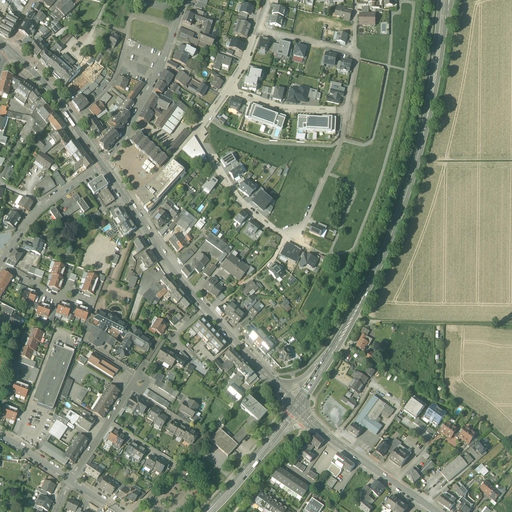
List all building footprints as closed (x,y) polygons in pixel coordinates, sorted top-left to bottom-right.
[(0,0),(0,9),(1,10),(0,12),(0,11),(0,20),(2,21),(8,5),(5,3),(4,5),(2,4),(3,1),(2,0),(0,0)] [(38,0),(39,0),(49,9),(55,0),(38,0)] [(64,0),(56,9),(64,17),(74,8),(74,7),(67,0),(64,0)] [(37,3),(33,9),(38,12),(42,7),(37,3)] [(253,7),(242,4),(240,12),(247,15),(249,15),(250,12),(251,13),(253,7)] [(1,22),(4,24),(9,15),(13,18),(13,19),(17,21),(8,5),(2,21),(1,22)] [(280,9),(274,7),(273,9),(272,13),(272,15),(274,15),(281,17),(283,17),(285,10),(280,9)] [(56,9),(51,13),(54,17),(57,19),(60,21),(64,17),(56,9)] [(343,11),(336,10),(336,11),(337,11),(336,16),(349,19),(350,15),(349,15),(350,13),(343,11)] [(34,17),(30,14),(25,21),(30,24),(34,17)] [(34,17),(30,24),(34,28),(35,28),(39,21),(41,23),(44,18),(38,14),(36,18),(34,17)] [(193,17),(185,14),(182,23),(190,26),(192,20),(193,17)] [(202,17),(194,14),(193,17),(192,20),(204,24),(206,18),(202,17)] [(13,18),(9,15),(4,24),(1,22),(1,24),(0,26),(0,34),(7,40),(17,21),(13,19),(13,18)] [(281,17),(274,15),(274,16),(273,18),(271,18),(271,20),(270,20),(269,23),(270,23),(269,25),(280,28),(282,20),(280,20),(281,17)] [(362,15),(360,15),(360,23),(361,23),(361,26),(370,26),(370,24),(375,24),(375,15),(368,15),(362,15)] [(212,20),(206,18),(204,24),(203,25),(210,28),(212,20)] [(30,24),(25,21),(21,28),(19,31),(28,37),(34,28),(30,24)] [(245,24),(238,21),(238,22),(234,35),(246,39),(251,26),(245,24)] [(210,28),(203,25),(201,33),(208,36),(211,28),(210,28)] [(47,31),(43,27),(42,27),(38,31),(42,35),(47,31)] [(50,30),(49,31),(51,34),(52,36),(58,31),(54,27),(50,30)] [(49,31),(37,41),(37,42),(39,44),(42,42),(51,34),(49,31)] [(68,33),(63,38),(66,42),(72,36),(68,33)] [(184,36),(178,33),(176,40),(182,42),(183,39),(184,36)] [(208,36),(201,33),(197,41),(199,42),(207,45),(212,47),(215,39),(211,37),(208,36)] [(345,44),(348,35),(339,33),(336,42),(345,44)] [(119,38),(113,34),(110,38),(109,38),(109,40),(109,41),(107,45),(114,48),(115,46),(116,46),(116,45),(119,38)] [(187,37),(184,36),(183,39),(193,44),(193,45),(197,47),(197,45),(199,42),(197,41),(192,39),(187,37)] [(269,41),(260,39),(258,50),(266,52),(267,50),(269,43),(269,41)] [(244,45),(232,40),(230,44),(227,43),(227,44),(226,46),(226,47),(229,48),(241,52),(244,45)] [(39,44),(37,42),(29,49),(36,58),(39,55),(42,58),(47,54),(44,50),(39,44)] [(276,54),(276,56),(282,57),(287,58),(287,56),(289,50),(290,45),(281,42),(279,42),(278,45),(276,54)] [(62,47),(58,43),(54,47),(56,49),(59,53),(64,48),(62,47)] [(192,51),(180,46),(177,53),(182,56),(188,58),(192,51)] [(305,48),(296,46),(293,57),(303,59),(305,51),(305,48)] [(177,53),(176,53),(173,60),(172,60),(179,63),(182,56),(177,53)] [(42,58),(40,61),(46,67),(53,58),(49,55),(47,54),(42,58)] [(64,54),(58,61),(72,74),(72,73),(76,76),(78,73),(75,71),(72,68),(71,67),(67,63),(70,60),(64,54)] [(334,65),(337,56),(331,55),(327,54),(326,58),(324,64),(325,64),(330,66),(331,64),(334,65)] [(94,61),(85,55),(81,61),(91,66),(94,61)] [(231,60),(217,55),(213,69),(219,71),(221,65),(229,67),(231,60)] [(188,58),(182,56),(179,63),(185,66),(188,58)] [(55,59),(53,58),(46,67),(45,67),(47,68),(54,75),(53,76),(65,87),(66,86),(68,83),(76,76),(72,73),(72,74),(58,61),(55,59)] [(351,62),(343,61),(342,63),(341,71),(349,73),(351,62)] [(177,66),(168,62),(166,65),(176,70),(177,66)] [(254,70),(249,69),(246,79),(245,78),(242,91),(247,92),(247,90),(256,92),(258,82),(260,82),(262,72),(260,71),(254,70)] [(189,78),(180,72),(175,81),(183,87),(185,86),(190,78),(189,78)] [(13,77),(2,74),(0,82),(0,93),(2,94),(2,95),(3,95),(8,96),(10,86),(11,85),(13,77)] [(173,77),(168,75),(164,81),(163,80),(163,78),(161,77),(158,82),(159,82),(166,86),(167,87),(169,83),(169,84),(173,77)] [(99,76),(98,78),(94,82),(97,86),(103,79),(99,76)] [(23,82),(13,77),(11,85),(18,89),(23,82)] [(128,81),(118,77),(114,87),(124,91),(128,81)] [(219,80),(215,78),(210,86),(217,90),(222,82),(219,80)] [(35,92),(23,82),(18,89),(15,92),(18,94),(14,98),(24,106),(27,100),(28,97),(35,92)] [(86,90),(80,96),(83,100),(84,99),(98,87),(97,86),(94,82),(92,85),(86,90)] [(139,82),(132,92),(136,95),(144,85),(139,82)] [(166,86),(159,82),(154,91),(161,94),(166,86)] [(341,97),(343,97),(345,89),(341,88),(342,85),(333,83),(330,94),(334,95),(333,99),(328,97),(326,102),(339,105),(341,97)] [(207,88),(201,84),(198,90),(196,94),(202,97),(207,88)] [(291,89),(288,102),(296,104),(297,101),(305,103),(307,98),(309,89),(300,87),(299,91),(291,89)] [(283,90),(275,89),(273,95),(272,100),(281,102),(283,90)] [(318,92),(309,89),(307,98),(316,100),(316,99),(317,93),(318,92)] [(163,98),(159,95),(157,99),(159,100),(156,105),(162,110),(163,109),(163,110),(165,111),(171,104),(174,99),(176,100),(178,96),(176,95),(174,93),(171,91),(169,90),(165,96),(163,97),(163,98)] [(35,92),(28,97),(34,104),(41,98),(35,92)] [(136,95),(132,92),(127,99),(131,102),(136,95)] [(111,97),(106,93),(100,100),(106,104),(111,97)] [(157,99),(152,95),(144,109),(151,114),(154,109),(156,105),(159,100),(157,99)] [(83,100),(80,96),(76,99),(72,103),(79,113),(88,105),(83,100)] [(34,104),(28,97),(27,100),(29,103),(28,104),(30,107),(29,110),(33,112),(40,98),(41,98),(34,104)] [(232,98),(228,109),(238,112),(240,105),(241,102),(232,98)] [(127,99),(106,123),(111,128),(107,132),(109,134),(104,138),(99,143),(99,144),(103,148),(103,150),(105,152),(107,152),(108,150),(108,149),(118,139),(118,138),(116,136),(122,130),(121,129),(126,123),(127,121),(129,118),(129,115),(127,113),(134,104),(131,102),(127,99)] [(176,100),(174,99),(171,104),(178,109),(185,114),(186,112),(188,109),(176,100)] [(103,107),(99,102),(90,109),(96,118),(105,110),(103,107)] [(178,109),(171,104),(165,111),(159,119),(166,125),(178,109)] [(46,105),(37,113),(45,123),(54,115),(46,105)] [(281,131),(286,117),(271,112),(270,113),(262,110),(262,109),(258,108),(258,109),(253,107),(252,109),(250,108),(250,105),(249,105),(244,118),(281,131)] [(151,114),(144,109),(143,111),(138,118),(148,124),(153,116),(151,114)] [(160,114),(154,109),(151,114),(153,116),(158,119),(159,119),(165,111),(163,110),(160,114)] [(178,109),(166,125),(162,131),(169,136),(185,114),(178,109)] [(199,116),(191,111),(188,115),(196,120),(199,116)] [(45,123),(37,113),(35,118),(43,127),(44,129),(47,125),(45,123)] [(65,128),(54,115),(49,122),(58,134),(62,131),(65,128)] [(222,115),(219,120),(223,123),(227,118),(222,115)] [(313,117),(298,116),(297,130),(313,131),(313,130),(323,131),(323,132),(336,132),(336,118),(335,118),(335,121),(332,121),(332,120),(326,119),(326,118),(323,117),(323,119),(313,119),(313,117)] [(97,124),(91,118),(85,122),(92,131),(99,126),(97,124)] [(29,119),(23,131),(28,133),(34,122),(29,119)] [(159,119),(158,119),(155,126),(162,131),(166,125),(159,119)] [(99,126),(92,131),(95,136),(100,133),(103,132),(102,131),(103,131),(101,127),(100,128),(99,126)] [(184,130),(178,138),(183,142),(189,134),(184,130)] [(28,133),(23,131),(19,138),(24,140),(28,133)] [(62,131),(58,134),(50,138),(51,140),(54,144),(55,145),(61,141),(66,138),(62,131)] [(167,160),(138,133),(130,142),(159,169),(167,160)] [(194,137),(181,150),(198,165),(206,156),(194,137)] [(40,140),(38,138),(35,143),(41,150),(46,147),(44,145),(42,143),(40,140)] [(66,138),(61,141),(63,145),(65,148),(70,144),(66,138)] [(178,138),(167,151),(172,155),(183,142),(178,138)] [(49,161),(42,157),(53,147),(52,146),(54,144),(51,140),(44,145),(46,147),(41,150),(42,151),(34,161),(44,168),(49,161)] [(65,148),(64,148),(71,158),(75,155),(82,150),(75,141),(70,144),(65,148)] [(82,150),(75,155),(80,162),(87,157),(82,150)] [(80,162),(75,155),(71,158),(76,165),(80,162)] [(231,155),(220,161),(225,169),(235,162),(231,155)] [(87,157),(80,162),(82,165),(86,170),(93,165),(87,157)] [(76,165),(74,167),(74,172),(82,165),(80,162),(76,165)] [(185,172),(172,162),(152,184),(135,197),(143,208),(144,208),(148,213),(185,172)] [(234,170),(229,173),(233,181),(243,174),(239,167),(234,170)] [(9,168),(2,178),(7,182),(15,172),(9,168)] [(59,176),(55,179),(59,185),(60,187),(65,183),(59,176)] [(49,177),(35,186),(41,196),(55,187),(52,182),(49,177)] [(115,201),(106,188),(107,187),(101,178),(88,187),(94,196),(96,194),(105,207),(115,201)] [(209,184),(205,189),(210,193),(217,183),(212,180),(209,184)] [(246,181),(238,190),(243,194),(251,185),(246,181)] [(207,182),(201,189),(203,190),(205,189),(209,184),(207,182)] [(256,189),(251,185),(244,194),(248,198),(250,195),(254,191),(256,189)] [(252,203),(257,207),(265,198),(260,194),(257,197),(252,203)] [(23,197),(21,196),(20,196),(19,196),(14,204),(16,205),(14,208),(18,210),(20,207),(25,210),(28,212),(34,204),(27,199),(23,197)] [(257,207),(262,212),(264,209),(268,205),(270,202),(265,198),(257,207)] [(89,210),(81,200),(77,203),(77,204),(80,208),(84,214),(89,210)] [(173,208),(166,202),(162,206),(164,208),(169,212),(173,208)] [(77,204),(60,216),(63,221),(80,208),(77,204)] [(25,210),(20,207),(18,210),(16,212),(21,215),(25,210)] [(116,211),(113,213),(117,219),(125,214),(121,208),(116,211)] [(178,214),(173,208),(169,212),(171,214),(170,215),(174,218),(178,214)] [(60,216),(54,209),(49,212),(59,225),(64,221),(60,216)] [(16,212),(13,210),(11,212),(20,218),(21,215),(16,212)] [(97,211),(88,220),(95,229),(99,226),(95,219),(100,215),(97,211)] [(165,214),(161,211),(155,217),(159,220),(164,215),(165,214)] [(11,212),(8,217),(18,224),(21,219),(20,218),(11,212)] [(247,216),(241,212),(234,221),(240,226),(243,222),(247,216)] [(117,219),(122,226),(129,221),(125,214),(117,219)] [(164,215),(159,220),(163,223),(164,225),(169,219),(164,215)] [(192,222),(184,215),(180,220),(177,224),(185,231),(192,222)] [(18,224),(8,217),(4,222),(8,224),(13,228),(15,228),(18,224)] [(168,229),(168,230),(170,232),(176,224),(177,224),(180,220),(177,218),(168,229)] [(117,219),(110,224),(114,229),(112,231),(106,236),(109,238),(117,230),(119,228),(120,227),(122,226),(117,219)] [(163,223),(159,220),(155,224),(155,225),(158,228),(163,223)] [(200,220),(194,227),(198,230),(203,223),(200,220)] [(122,226),(120,227),(119,228),(125,236),(135,230),(129,221),(122,226)] [(252,233),(254,235),(258,230),(260,228),(251,221),(245,228),(248,230),(247,231),(251,234),(252,233)] [(13,228),(8,224),(7,226),(8,227),(5,232),(14,231),(13,228)] [(211,232),(216,235),(220,231),(218,229),(220,226),(217,224),(211,232)] [(318,226),(313,224),(309,233),(320,238),(324,230),(324,229),(318,226)] [(166,226),(158,232),(161,237),(168,229),(166,226)] [(183,239),(179,233),(168,241),(173,247),(183,239)] [(228,246),(211,233),(205,240),(223,253),(228,246)] [(147,248),(140,238),(133,243),(137,249),(139,253),(147,248)] [(183,239),(173,247),(177,253),(189,244),(185,238),(183,239)] [(35,239),(32,247),(24,244),(22,249),(31,252),(34,253),(39,255),(41,249),(44,250),(46,246),(43,245),(44,242),(35,239)] [(285,249),(281,257),(287,260),(293,248),(287,245),(285,249)] [(293,248),(287,260),(294,264),(295,261),(298,256),(300,252),(293,248)] [(137,249),(130,254),(133,257),(139,253),(137,249)] [(189,250),(177,259),(182,265),(193,254),(189,250)] [(22,255),(15,251),(9,259),(16,264),(22,255)] [(149,251),(139,258),(143,264),(147,270),(157,263),(149,251)] [(191,262),(186,267),(192,273),(194,270),(199,264),(204,257),(200,253),(192,262),(191,262)] [(119,257),(113,255),(110,263),(116,265),(119,257)] [(307,266),(314,269),(319,258),(314,256),(313,258),(308,256),(307,258),(304,257),(303,259),(301,263),(302,265),(305,264),(307,265),(307,266)] [(204,257),(199,264),(203,267),(209,261),(204,257)] [(230,257),(222,268),(230,275),(239,264),(230,257)] [(16,264),(9,259),(6,264),(14,267),(16,264)] [(66,267),(55,263),(53,269),(64,273),(66,267)] [(199,264),(194,270),(199,274),(204,267),(203,267),(199,264)] [(239,264),(230,275),(238,281),(241,277),(242,277),(245,273),(247,270),(239,264)] [(274,265),(268,271),(277,281),(284,275),(283,275),(276,267),(274,265)] [(276,267),(283,275),(285,272),(278,265),(276,267)] [(210,270),(206,276),(208,277),(216,267),(213,266),(210,270)] [(192,273),(186,267),(181,271),(187,279),(192,273)] [(250,267),(247,270),(245,273),(248,275),(254,270),(250,267)] [(64,273),(53,269),(51,275),(53,276),(62,279),(64,273)] [(8,275),(2,271),(0,274),(0,275),(10,282),(12,278),(8,275)] [(143,281),(153,274),(151,272),(147,275),(148,275),(142,279),(143,281)] [(99,278),(88,274),(86,280),(97,284),(99,278)] [(10,282),(0,275),(0,281),(7,286),(10,282)] [(172,282),(166,275),(160,281),(165,286),(166,288),(172,282)] [(62,279),(53,276),(51,281),(62,285),(64,280),(62,279)] [(137,279),(131,277),(129,284),(128,286),(127,287),(133,289),(137,279)] [(211,279),(203,289),(209,293),(218,283),(216,282),(216,283),(211,279)] [(97,284),(86,280),(84,285),(95,290),(97,284)] [(62,285),(51,281),(49,287),(53,288),(58,291),(60,291),(62,285)] [(255,286),(251,281),(240,290),(245,296),(252,290),(254,293),(258,290),(255,286)] [(179,289),(172,282),(166,288),(169,291),(171,293),(173,295),(179,289)] [(218,283),(209,293),(216,298),(223,289),(218,286),(220,284),(218,283)] [(157,284),(147,293),(154,300),(157,296),(160,292),(161,293),(164,290),(162,288),(157,284)] [(95,290),(84,285),(82,291),(85,292),(90,294),(93,295),(95,290)] [(164,290),(161,293),(160,292),(157,296),(154,300),(153,301),(157,303),(159,301),(159,300),(161,298),(169,291),(166,288),(164,290)] [(32,291),(26,289),(24,293),(22,300),(27,302),(32,291)] [(179,289),(173,295),(171,296),(178,304),(180,302),(185,297),(179,289)] [(37,293),(32,291),(27,302),(33,304),(34,303),(37,293)] [(154,300),(147,293),(143,298),(150,305),(154,300)] [(191,304),(185,297),(180,302),(185,309),(191,304)] [(249,298),(243,304),(246,307),(252,302),(249,298)] [(284,298),(281,300),(283,302),(280,304),(284,309),(290,305),(284,298)] [(57,310),(56,313),(62,315),(66,304),(60,302),(57,310)] [(261,305),(258,302),(249,312),(251,314),(250,316),(252,319),(253,318),(261,310),(259,307),(261,305)] [(46,305),(40,303),(37,311),(36,314),(42,316),(46,305)] [(231,303),(227,307),(234,313),(237,309),(238,308),(235,306),(231,303)] [(71,307),(66,304),(62,315),(67,317),(69,314),(71,307)] [(46,305),(42,316),(47,319),(48,316),(51,310),(51,308),(46,305)] [(238,308),(237,309),(234,313),(241,319),(245,315),(241,312),(244,307),(242,305),(238,308)] [(11,309),(5,306),(3,312),(8,315),(11,309)] [(84,308),(78,306),(74,316),(74,317),(80,319),(84,308)] [(221,310),(219,307),(215,310),(220,316),(224,313),(223,312),(224,310),(223,308),(221,310)] [(234,313),(227,307),(224,310),(223,312),(224,313),(230,318),(234,313)] [(90,310),(84,308),(80,319),(86,321),(87,318),(90,310)] [(108,316),(98,312),(94,319),(94,320),(99,323),(98,324),(98,325),(100,326),(97,330),(107,336),(115,341),(119,335),(125,339),(125,338),(127,336),(126,335),(127,334),(126,333),(125,333),(124,334),(123,333),(127,326),(117,321),(118,320),(115,319),(115,320),(110,318),(111,317),(108,315),(108,316)] [(241,319),(234,313),(230,318),(237,324),(241,319)] [(21,320),(13,315),(9,323),(10,325),(11,326),(17,329),(18,325),(20,325),(20,323),(21,320)] [(176,316),(172,320),(175,324),(180,320),(176,316)] [(99,323),(94,320),(94,319),(91,317),(90,319),(88,324),(96,329),(97,330),(100,326),(98,325),(98,324),(99,323)] [(167,325),(157,319),(154,324),(164,330),(167,325)] [(202,319),(191,330),(196,335),(199,332),(207,324),(202,319)] [(247,319),(240,326),(243,328),(246,326),(246,325),(248,324),(250,322),(247,319)] [(164,330),(154,324),(151,329),(155,332),(161,335),(164,330)] [(207,324),(199,332),(204,337),(212,329),(207,324)] [(248,327),(245,331),(241,334),(246,340),(248,337),(253,333),(248,327)] [(369,331),(363,328),(360,334),(363,335),(367,337),(364,341),(366,342),(369,338),(366,336),(369,331)] [(43,333),(32,329),(30,334),(41,338),(43,333)] [(97,330),(96,329),(89,340),(90,344),(96,348),(100,347),(103,341),(107,336),(97,330)] [(127,336),(125,338),(125,339),(121,345),(129,349),(133,343),(142,349),(141,350),(142,351),(144,352),(145,352),(146,352),(147,352),(150,347),(150,348),(151,348),(152,346),(151,345),(152,343),(140,336),(141,334),(133,329),(132,331),(131,330),(130,330),(127,336)] [(204,337),(201,339),(206,345),(217,335),(212,329),(204,337)] [(256,330),(248,337),(254,343),(262,335),(256,330)] [(41,338),(30,334),(28,339),(38,342),(38,343),(40,343),(41,338)] [(262,335),(254,343),(258,348),(267,341),(264,338),(266,336),(265,335),(264,334),(262,335)] [(217,335),(206,345),(216,355),(227,345),(217,335)] [(366,342),(364,341),(367,337),(363,335),(359,342),(361,342),(358,348),(364,351),(368,343),(366,342)] [(115,341),(107,336),(103,341),(111,346),(115,341)] [(38,342),(28,339),(27,338),(25,343),(37,347),(38,343),(38,342)] [(272,349),(273,348),(269,343),(267,341),(258,348),(265,356),(267,354),(272,349)] [(37,347),(25,343),(24,347),(24,348),(33,351),(35,352),(37,347)] [(53,345),(33,399),(53,407),(73,353),(53,345)] [(121,345),(119,349),(115,350),(117,356),(120,355),(121,359),(127,357),(126,353),(129,349),(121,345)] [(33,351),(24,348),(24,347),(22,347),(20,352),(32,356),(33,351)] [(170,353),(163,349),(157,358),(164,363),(170,353)] [(286,351),(284,349),(282,351),(278,354),(280,356),(279,357),(279,359),(280,360),(282,360),(282,359),(284,362),(286,360),(287,361),(288,361),(290,360),(290,358),(289,357),(291,356),(289,354),(289,353),(289,351),(288,350),(287,350),(286,351)] [(231,350),(224,356),(228,360),(231,364),(232,363),(238,357),(231,350)] [(32,356),(20,352),(19,357),(20,357),(22,358),(25,359),(28,360),(30,361),(32,356)] [(182,352),(180,354),(186,361),(188,359),(182,352)] [(119,369),(93,353),(88,362),(113,378),(115,373),(116,374),(119,369)] [(177,358),(170,353),(164,363),(171,367),(176,361),(177,358)] [(177,365),(182,368),(186,361),(180,354),(177,358),(176,361),(179,362),(177,365)] [(87,360),(81,357),(78,362),(83,366),(87,360)] [(244,364),(238,357),(232,363),(233,364),(238,369),(244,364)] [(218,362),(216,360),(213,363),(214,364),(219,369),(222,366),(218,362)] [(222,366),(219,369),(222,372),(224,370),(231,364),(228,360),(222,366)] [(231,364),(224,370),(226,373),(228,371),(233,367),(233,366),(232,365),(233,364),(232,363),(231,364)] [(238,369),(237,370),(240,373),(242,375),(249,369),(244,364),(238,369)] [(249,369),(242,375),(243,377),(246,380),(253,373),(249,369)] [(363,376),(357,371),(355,374),(358,375),(355,379),(359,382),(360,380),(361,380),(363,376)] [(238,373),(232,378),(235,382),(238,379),(242,375),(240,373),(239,374),(238,373)] [(244,382),(248,386),(257,377),(253,373),(246,380),(244,382)] [(363,376),(361,380),(360,380),(359,382),(364,385),(368,379),(363,376)] [(67,378),(61,396),(65,399),(67,396),(68,393),(69,391),(69,390),(70,388),(70,387),(71,385),(71,384),(73,381),(67,378)] [(235,382),(232,385),(235,388),(238,385),(240,384),(240,383),(241,381),(238,379),(235,382)] [(359,382),(355,379),(349,388),(359,394),(364,385),(359,382)] [(13,388),(11,393),(16,395),(20,383),(15,382),(13,388)] [(20,383),(16,395),(21,396),(25,385),(20,383)] [(30,387),(25,385),(21,396),(25,398),(30,387)] [(235,388),(232,385),(227,391),(238,402),(243,396),(235,388)] [(119,392),(109,386),(101,399),(111,406),(114,400),(115,401),(117,398),(116,398),(119,392)] [(174,391),(169,388),(166,393),(171,396),(174,391)] [(374,396),(353,425),(358,428),(361,424),(367,416),(379,400),(374,396)] [(136,399),(132,397),(128,403),(126,407),(134,412),(135,410),(141,400),(137,398),(136,399)] [(258,406),(248,397),(244,402),(243,402),(242,404),(240,407),(253,418),(257,422),(258,423),(266,414),(261,409),(262,408),(259,405),(258,406)] [(384,403),(395,409),(398,404),(387,398),(384,403)] [(111,406),(101,399),(92,412),(103,419),(106,413),(107,414),(108,411),(111,406)] [(350,402),(347,405),(353,410),(357,404),(351,399),(350,402)] [(404,411),(416,420),(417,417),(424,407),(421,405),(422,404),(417,400),(416,402),(413,399),(404,411)] [(148,405),(141,400),(135,410),(138,413),(139,412),(142,414),(148,405)] [(379,400),(367,416),(375,422),(378,418),(383,411),(387,406),(379,400)] [(191,406),(184,402),(179,411),(191,418),(194,414),(193,414),(197,406),(193,403),(191,406)] [(4,405),(0,416),(5,418),(9,407),(4,405)] [(387,406),(383,411),(390,416),(394,411),(387,406)] [(446,415),(433,406),(425,417),(430,421),(429,422),(431,424),(432,423),(437,426),(446,415)] [(14,409),(9,407),(5,418),(10,420),(14,409)] [(161,413),(153,408),(147,418),(154,423),(160,414),(161,413)] [(19,411),(14,409),(10,420),(15,422),(19,411)] [(83,420),(70,411),(65,418),(79,426),(83,420)] [(59,417),(54,414),(51,423),(54,425),(53,425),(54,425),(51,429),(48,433),(51,436),(59,441),(59,440),(62,437),(62,436),(65,433),(65,432),(67,428),(67,429),(68,428),(65,427),(68,423),(59,417)] [(154,423),(154,424),(161,428),(166,419),(160,414),(154,423)] [(59,417),(68,423),(69,421),(65,418),(60,415),(59,417)] [(83,420),(79,426),(88,432),(95,421),(89,418),(86,415),(85,416),(83,420)] [(367,416),(361,424),(365,427),(376,435),(382,427),(375,422),(367,416)] [(248,424),(247,423),(231,440),(237,445),(257,422),(253,418),(248,424)] [(426,426),(419,420),(415,425),(423,430),(426,426)] [(449,424),(447,424),(446,425),(443,429),(441,432),(442,433),(444,433),(443,434),(445,436),(452,426),(453,426),(455,422),(452,420),(451,420),(449,423),(449,424)] [(180,426),(172,421),(167,429),(170,431),(168,433),(173,436),(174,435),(179,426),(180,426)] [(358,428),(353,425),(348,432),(357,439),(362,431),(358,428)] [(182,428),(179,426),(174,435),(178,437),(179,436),(182,439),(187,431),(182,427),(182,428)] [(452,426),(445,436),(448,438),(448,437),(449,438),(451,439),(454,435),(457,430),(453,426),(452,426)] [(429,428),(426,432),(433,438),(436,433),(429,428)] [(471,431),(466,428),(461,434),(459,437),(460,437),(461,438),(462,438),(462,439),(464,441),(471,431)] [(198,435),(188,429),(187,431),(182,439),(190,444),(193,440),(194,441),(195,440),(196,439),(196,438),(198,435)] [(231,440),(220,430),(209,441),(227,457),(238,446),(237,445),(231,440)] [(119,435),(113,431),(107,440),(114,444),(119,435)] [(471,431),(464,441),(466,443),(467,442),(468,443),(469,444),(471,441),(474,437),(475,436),(475,434),(474,433),(471,431)] [(48,433),(40,446),(42,447),(40,450),(65,466),(68,461),(67,461),(68,459),(65,457),(66,456),(47,443),(51,436),(48,433)] [(79,435),(71,448),(72,449),(80,454),(83,449),(84,450),(86,447),(85,446),(88,441),(79,435)] [(126,439),(119,435),(114,444),(120,448),(126,439)] [(317,435),(303,448),(305,450),(305,449),(308,451),(311,447),(310,446),(312,444),(318,450),(325,443),(324,442),(325,442),(317,435)] [(482,441),(475,447),(478,451),(479,451),(481,454),(481,455),(485,451),(488,449),(486,447),(487,446),(487,445),(486,443),(485,443),(485,444),(482,441)] [(389,447),(382,442),(375,452),(382,457),(387,450),(389,447)] [(398,442),(390,453),(393,455),(400,446),(401,444),(398,442)] [(139,447),(132,443),(125,453),(132,458),(139,447)] [(411,454),(400,446),(393,455),(390,460),(401,468),(411,454)] [(139,447),(132,458),(139,462),(146,452),(139,447)] [(72,449),(69,453),(68,452),(66,456),(65,457),(68,459),(74,463),(80,454),(72,449)] [(308,451),(305,449),(305,450),(300,455),(310,463),(315,457),(308,451)] [(338,457),(328,471),(337,478),(341,472),(341,471),(343,468),(341,467),(346,460),(340,455),(338,457)] [(473,461),(468,455),(465,457),(470,463),(473,461)] [(151,456),(147,463),(147,462),(144,466),(151,471),(152,469),(158,461),(151,456)] [(460,457),(440,473),(448,482),(468,466),(467,466),(460,457)] [(355,466),(346,460),(341,467),(343,468),(350,473),(355,466)] [(160,462),(158,461),(152,469),(157,472),(158,470),(161,472),(166,464),(161,461),(160,462)] [(430,461),(420,471),(423,475),(428,470),(435,466),(430,461)] [(97,467),(90,463),(88,467),(85,472),(91,476),(97,467)] [(479,472),(484,467),(481,464),(475,470),(478,473),(479,472)] [(97,467),(91,476),(97,480),(99,477),(103,471),(97,467)] [(420,471),(416,467),(406,476),(414,484),(423,475),(420,471)] [(484,467),(479,472),(483,477),(488,472),(484,467)] [(278,468),(272,478),(276,481),(283,471),(278,468)] [(283,471),(276,481),(280,484),(287,474),(283,471)] [(287,474),(280,484),(285,487),(291,477),(287,474)] [(112,481),(106,477),(104,480),(101,485),(99,488),(105,492),(111,483),(112,481)] [(291,477),(285,487),(289,490),(295,480),(291,477)] [(337,481),(331,477),(325,485),(331,490),(337,481)] [(295,480),(289,490),(293,493),(300,483),(295,480)] [(386,488),(376,480),(369,489),(371,490),(379,497),(386,488)] [(55,486),(45,481),(43,485),(44,486),(42,491),(41,490),(47,494),(51,495),(55,486)] [(493,488),(486,482),(480,489),(487,495),(493,488)] [(111,483),(105,492),(111,496),(112,494),(116,488),(117,486),(111,483)] [(300,483),(293,493),(297,495),(304,486),(300,483)] [(304,486),(297,495),(302,498),(308,488),(304,486)] [(366,486),(358,496),(363,500),(367,496),(371,490),(369,489),(366,486)] [(465,492),(461,487),(458,491),(456,493),(458,495),(459,496),(458,497),(459,498),(460,497),(462,499),(463,498),(462,498),(463,497),(465,492)] [(496,490),(493,488),(487,495),(494,502),(498,497),(500,494),(496,491),(496,490)] [(121,492),(118,497),(124,501),(126,498),(129,493),(123,489),(121,492)] [(139,493),(132,489),(129,493),(126,498),(133,504),(137,499),(140,494),(139,493)] [(504,490),(500,494),(498,497),(500,499),(506,492),(504,490)] [(145,495),(140,492),(139,493),(140,494),(137,499),(140,501),(145,495)] [(260,494),(253,504),(258,507),(265,497),(260,494)] [(443,495),(438,503),(444,507),(449,500),(446,497),(443,495)] [(39,496),(35,506),(43,510),(47,511),(49,508),(49,507),(51,503),(51,502),(45,499),(39,496)] [(363,500),(358,496),(353,502),(357,506),(358,506),(364,511),(370,511),(373,508),(370,506),(375,500),(374,499),(372,500),(367,496),(363,500)] [(265,497),(258,507),(263,510),(270,500),(265,497)] [(385,507),(384,508),(386,509),(386,511),(387,511),(389,511),(391,510),(393,511),(400,502),(398,501),(392,497),(385,507)] [(312,499),(304,510),(307,511),(320,511),(324,506),(312,499)] [(79,504),(69,500),(65,508),(73,511),(74,511),(76,510),(79,504)] [(270,500),(263,510),(265,511),(269,511),(275,504),(270,500)] [(455,504),(449,500),(444,507),(450,511),(455,504)] [(393,511),(405,511),(408,508),(400,502),(393,511)]
